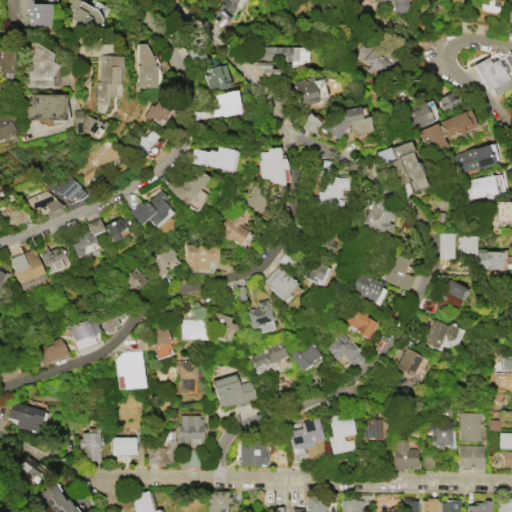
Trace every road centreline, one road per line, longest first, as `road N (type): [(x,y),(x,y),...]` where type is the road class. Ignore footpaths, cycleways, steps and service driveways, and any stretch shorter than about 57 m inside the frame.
road 1 (residential): [(113,511),(89,475),(0,432),(145,306),(257,269),(294,209),(282,133),(258,85),(172,0)]
road 2 (residential): [(218,477),(227,438),(351,384),(427,281),(434,253),(427,226),(376,174),(282,133)]
road 3 (residential): [(511,481),(89,475)]
road 4 (residential): [(0,239),(90,216),(177,147),(192,115),(182,65),(137,0)]
